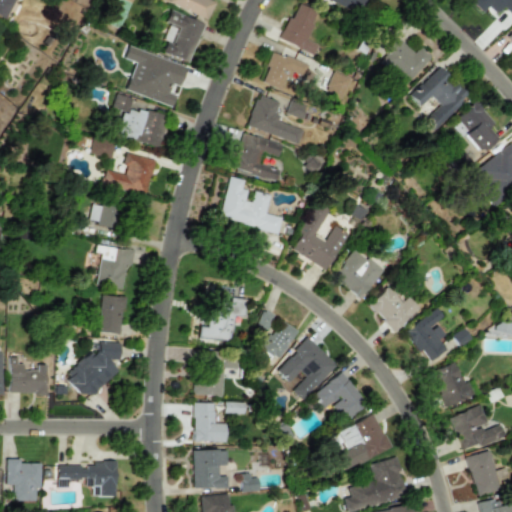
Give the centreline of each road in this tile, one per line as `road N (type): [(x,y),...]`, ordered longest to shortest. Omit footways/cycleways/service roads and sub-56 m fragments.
road 1 (residential): [(152,511),(151,358),(169,231),(205,113),(252,0)]
road 2 (residential): [(443,511),(412,418),(338,321),(259,266),(169,231)]
road 3 (residential): [(0,425),(148,429)]
road 4 (residential): [(511,92),(423,0)]
